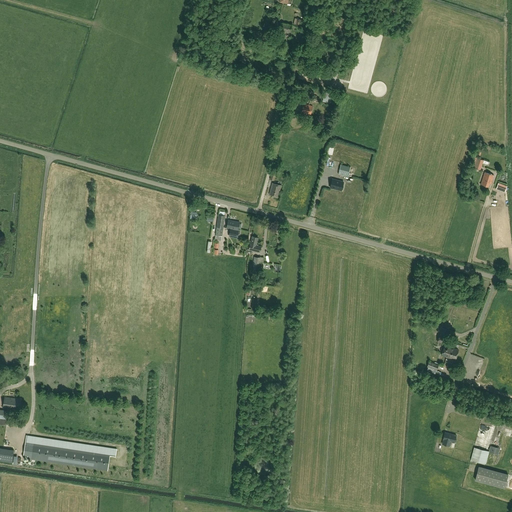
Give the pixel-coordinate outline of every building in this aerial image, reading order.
[(289,31),(290,25),(280,23),(278,31),(283,32),(284,30),(289,31)] [(271,45),(273,35),(263,33),(261,43),(271,45)] [(312,55),(310,64),(316,65),(319,57),(312,55)] [(330,103),(333,95),(325,93),(323,101),(330,103)] [(301,111),(310,114),(312,106),(303,104),(301,111)] [(474,168),(480,170),(483,160),(477,158),(474,168)] [(355,168),(350,167),(341,165),(338,174),(348,177),(353,178),(355,168)] [(488,183),(490,184),(493,174),(484,171),(480,185),(487,187),(488,183)] [(332,179),(330,188),(341,191),(341,189),(343,190),(344,186),(342,186),(343,182),(332,179)] [(278,190),(279,191),(281,184),(272,182),(269,191),(270,191),(269,194),(276,196),(278,190)] [(507,186),(498,183),(496,189),(504,192),(507,186)] [(217,227),(223,228),(225,216),(218,215),(217,227)] [(228,221),(227,228),(232,229),(238,230),(238,229),(238,228),(241,228),(242,225),(239,224),(239,223),(231,221),(228,221)] [(239,230),(238,229),(238,230),(232,229),(231,230),(230,230),(229,236),(236,238),(237,234),(239,234),(240,234),(240,230),(239,230)] [(252,236),(250,244),(249,250),(260,252),(261,246),(256,245),(258,238),(252,236)] [(264,257),(260,257),(254,257),(253,271),(259,272),(260,261),(264,262),(264,257)] [(437,342),(444,344),(447,338),(439,335),(437,342)] [(447,354),(449,347),(444,345),(443,348),(442,348),(441,348),(440,351),(441,351),(442,352),(441,355),(446,357),(447,354)] [(455,360),(457,353),(458,350),(449,347),(447,354),(446,357),(455,360)] [(437,370),(438,365),(429,362),(427,367),(437,370)] [(19,410),(20,399),(4,397),(2,407),(19,410)] [(0,416),(7,417),(8,409),(0,408),(0,416)] [(492,425),(488,432),(492,435),(496,427),(492,425)] [(442,444),(446,445),(449,446),(450,442),(454,443),(456,436),(445,432),(443,439),(443,440),(442,444)] [(108,471),(110,454),(30,442),(27,458),(108,471)] [(498,455),(500,448),(491,446),(489,452),(498,455)] [(474,447),(472,459),(486,462),(488,449),(474,447)] [(0,460),(12,463),(14,451),(0,448),(0,460)] [(478,467),(475,480),(504,488),(508,475),(478,467)]
